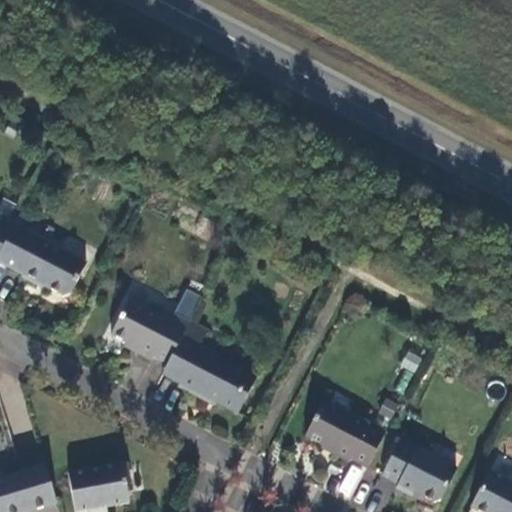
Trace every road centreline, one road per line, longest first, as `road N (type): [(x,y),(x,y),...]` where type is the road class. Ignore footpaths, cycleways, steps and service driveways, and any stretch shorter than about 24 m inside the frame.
road 1 (primary): [(511,184),(155,0)]
road 2 (residential): [(0,348),(244,457)]
